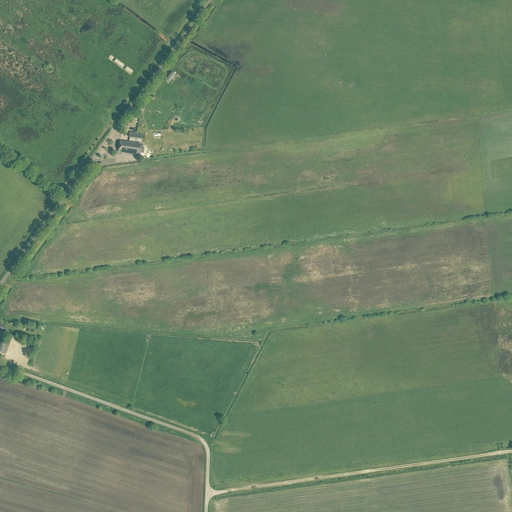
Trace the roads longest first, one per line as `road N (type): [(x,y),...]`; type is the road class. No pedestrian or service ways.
road 1 (unclassified): [(0,284),(210,0)]
road 2 (track): [(207,493),(511,451)]
